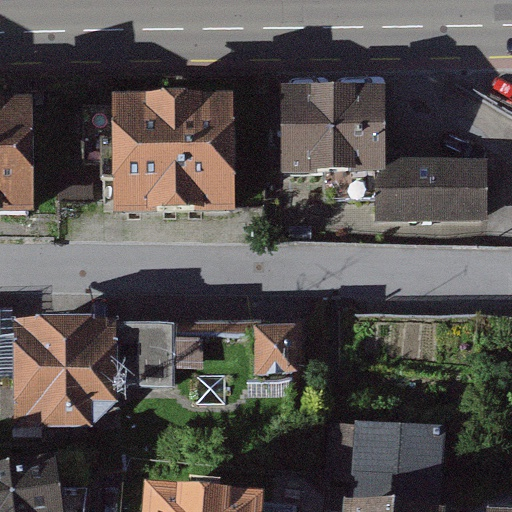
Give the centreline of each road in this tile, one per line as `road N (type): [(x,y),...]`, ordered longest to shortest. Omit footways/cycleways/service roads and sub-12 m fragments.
road 1 (primary): [(511,23),(0,34)]
road 2 (residential): [(0,271),(511,277)]
